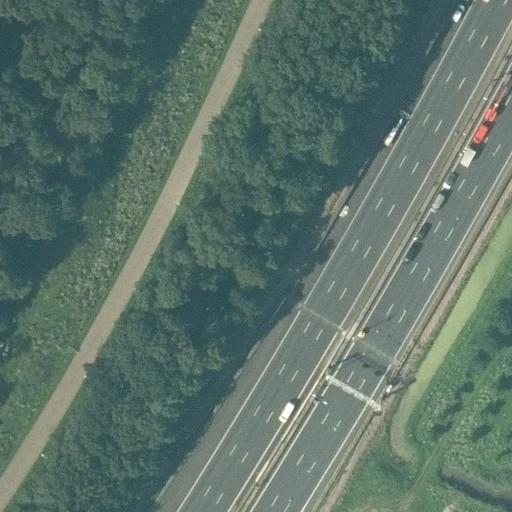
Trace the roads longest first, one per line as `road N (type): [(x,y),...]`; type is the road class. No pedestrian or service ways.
road 1 (unknown): [(460,0),(314,267),(164,511)]
road 2 (motorway): [(498,0),(202,511)]
road 3 (motorway): [(275,511),(511,105)]
